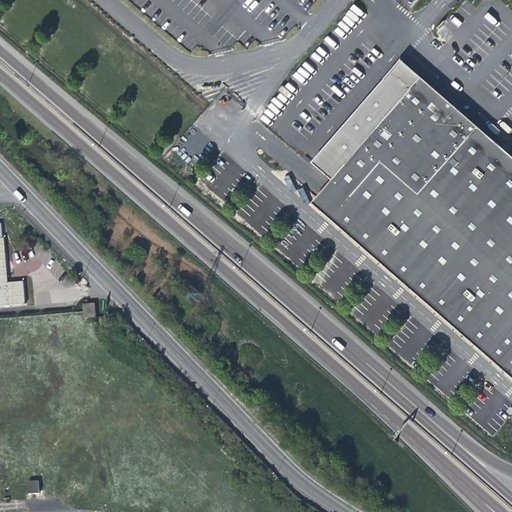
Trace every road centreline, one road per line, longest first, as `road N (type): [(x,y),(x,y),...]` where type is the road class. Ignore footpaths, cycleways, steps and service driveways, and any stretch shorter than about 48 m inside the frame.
road 1 (trunk): [(511,498),(113,149)]
road 2 (trunk): [(511,473),(113,149)]
road 3 (trunk): [(0,73),(381,406)]
road 4 (unclassified): [(346,511),(308,488),(0,174)]
road 5 (trunk): [(381,406),(500,511)]
road 6 (trunk): [(113,149),(0,50)]
road 7 (trunk): [(381,406),(484,511)]
